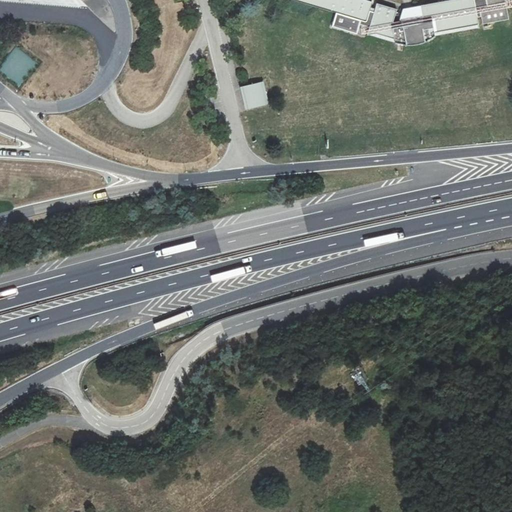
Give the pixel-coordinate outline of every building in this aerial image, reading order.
[(293,0),(336,13),(361,20),(365,21),(366,19),(369,9),(371,1),(366,0),(293,0)] [(474,7),(473,0),(448,0),(402,9),(398,21),(393,22),(396,9),(376,3),(374,11),(371,20),(366,35),(375,33),(393,39),(394,43),(404,45),(411,45),(419,44),(423,43),(430,40),(435,37),(434,32),(477,25),(475,13),(474,7)] [(511,0),(485,0),(486,5),(479,6),(480,12),(511,6),(510,1),(511,0)] [(506,8),(480,13),(482,24),(508,19),(506,8)] [(361,20),(336,13),(332,27),(356,34),(361,20)] [(262,97),(266,96),(262,82),(245,86),(246,92),(244,97),(248,99),(249,104),(263,101),(262,97)] [(267,103),(266,96),(262,97),(263,101),(249,104),(250,107),(267,103)]
